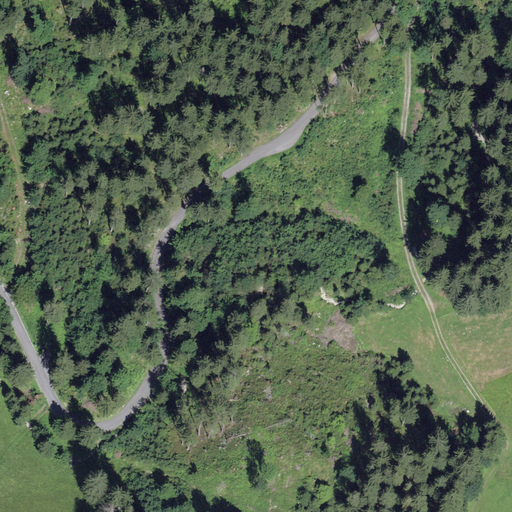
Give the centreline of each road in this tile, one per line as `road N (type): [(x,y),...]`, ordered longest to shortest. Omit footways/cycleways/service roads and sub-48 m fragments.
road 1 (unclassified): [(405,0),(283,139),(212,181),(177,214),(158,251),(168,343),(155,385),(129,417),(99,428),(70,419),(46,392),(0,292)]
road 2 (track): [(418,0),(409,26),(399,171),(409,253),(439,334),(507,442),(474,495),(474,511)]
road 3 (track): [(4,301),(21,269),(29,222),(0,100)]
